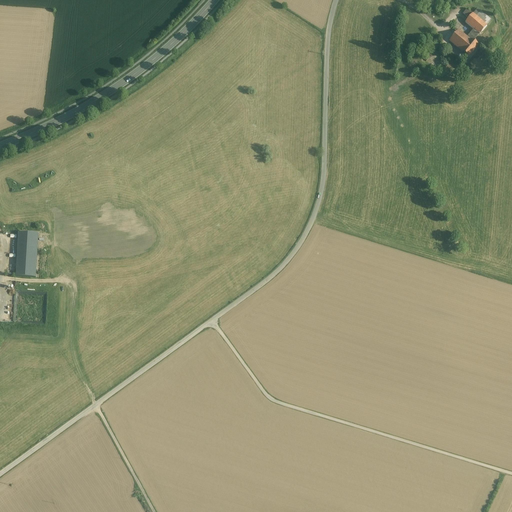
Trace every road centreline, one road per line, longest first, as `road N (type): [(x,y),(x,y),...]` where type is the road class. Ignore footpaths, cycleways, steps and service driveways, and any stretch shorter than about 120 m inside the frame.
road 1 (unclassified): [(212,320),(292,255),(318,207),(337,0)]
road 2 (unclassified): [(511,474),(275,401),(212,320)]
road 3 (unclassified): [(212,320),(0,474)]
road 4 (primary): [(0,146),(119,85),(214,0)]
